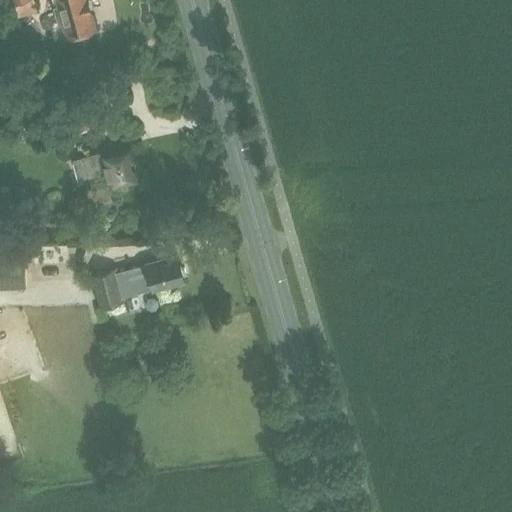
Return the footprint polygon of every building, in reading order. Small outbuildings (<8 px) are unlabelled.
[(63,21),(66,33),(95,25),(87,0),(53,0),(54,1),(53,1),(59,22),(63,21)] [(88,44),(87,37),(78,38),(79,46),(88,44)] [(0,90),(11,91),(11,77),(0,76),(0,90)] [(67,111),(74,134),(104,125),(98,106),(94,107),(91,98),(71,104),(72,109),(67,111)] [(108,172),(112,184),(138,177),(129,145),(103,152),(103,151),(80,157),(74,159),(79,180),(108,172)] [(68,198),(71,215),(89,210),(85,194),(68,198)] [(0,288),(26,287),(25,262),(0,262),(0,258),(12,258),(11,251),(0,251),(0,288)] [(126,298),(125,295),(152,288),(185,279),(179,253),(118,269),(117,265),(91,272),(100,305),(126,298)]
